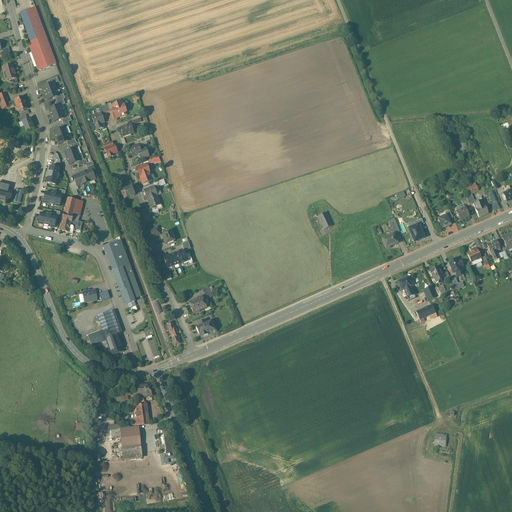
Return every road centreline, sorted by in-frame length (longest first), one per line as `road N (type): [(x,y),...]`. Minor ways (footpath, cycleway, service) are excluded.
road 1 (secondary): [(437,246),(193,355)]
road 2 (unclassified): [(437,246),(338,0)]
road 3 (residential): [(193,355),(113,126)]
road 4 (residential): [(24,228),(43,141),(8,0)]
road 5 (secondary): [(156,369),(119,375),(83,360),(58,327),(17,237)]
road 6 (residential): [(24,228),(95,251),(134,349)]
road 7 (track): [(379,272),(439,425)]
road 8 (tertiary): [(156,369),(209,511)]
